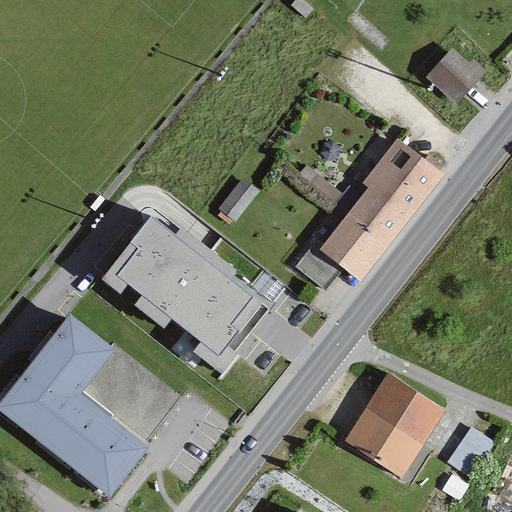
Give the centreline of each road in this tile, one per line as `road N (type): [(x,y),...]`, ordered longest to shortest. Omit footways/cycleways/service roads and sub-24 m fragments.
road 1 (secondary): [(511,125),(345,340)]
road 2 (secondary): [(345,340),(211,511)]
road 3 (residential): [(345,340),(511,418)]
